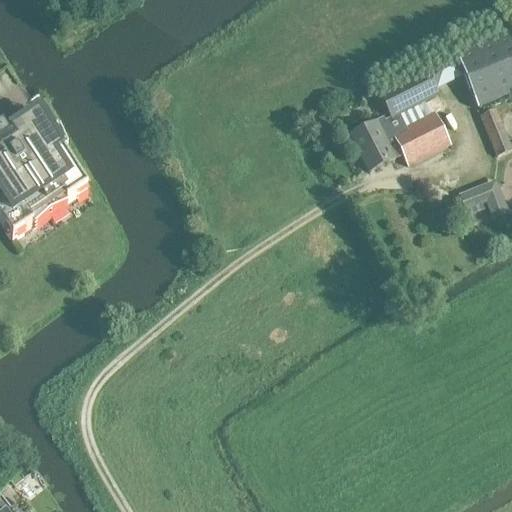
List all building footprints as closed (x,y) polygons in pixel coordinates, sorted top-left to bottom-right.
[(511,33),(511,31),(455,54),(479,112),(511,97),(511,33)] [(0,136),(1,135),(9,146),(12,144),(9,140),(43,117),(0,46),(0,136)] [(452,60),(425,74),(379,97),(391,120),(384,124),(382,121),(349,138),(368,174),(401,157),(407,169),(450,147),(434,116),(429,119),(423,106),(438,98),(435,93),(462,79),(452,60)] [(511,152),(496,112),(479,119),(496,160),(511,153),(511,152)] [(43,117),(9,140),(12,144),(9,146),(1,135),(0,136),(0,225),(12,243),(32,230),(29,224),(62,203),(66,208),(86,195),(62,157),(61,157),(51,141),(56,138),(43,117)] [(495,185),(460,198),(467,218),(490,209),(494,220),(507,215),(495,185)] [(0,511),(10,511),(0,498),(0,511)]
